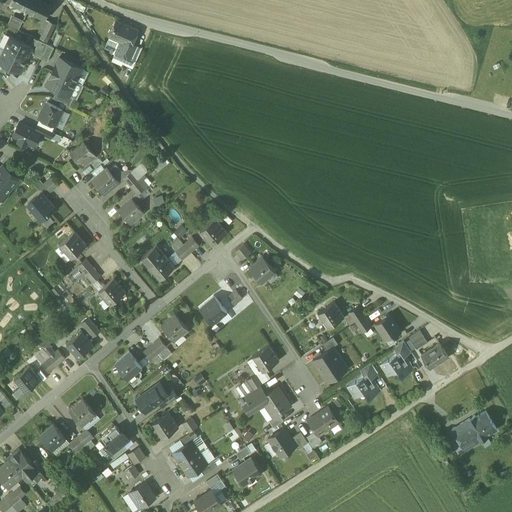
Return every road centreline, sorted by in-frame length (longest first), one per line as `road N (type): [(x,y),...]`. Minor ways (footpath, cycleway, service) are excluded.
road 1 (unclassified): [(487,355),(367,283),(329,281),(230,207),(131,99),(63,0)]
road 2 (unclassified): [(98,0),(511,117)]
road 3 (unclassified): [(487,355),(247,511)]
road 4 (residential): [(312,379),(224,250),(158,305)]
road 5 (residential): [(165,478),(91,363)]
road 6 (residential): [(77,202),(158,305)]
